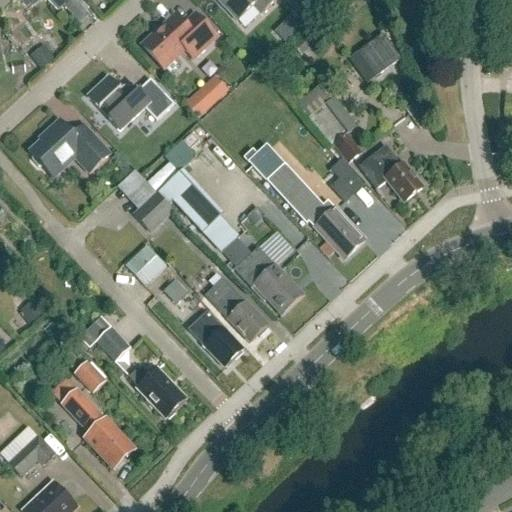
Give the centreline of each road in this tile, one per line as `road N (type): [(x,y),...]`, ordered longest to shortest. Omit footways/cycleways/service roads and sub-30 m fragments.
road 1 (tertiary): [(169,511),(221,447),(405,277),(494,233)]
road 2 (residential): [(494,233),(468,83),(472,0)]
road 3 (residential): [(0,127),(142,0)]
